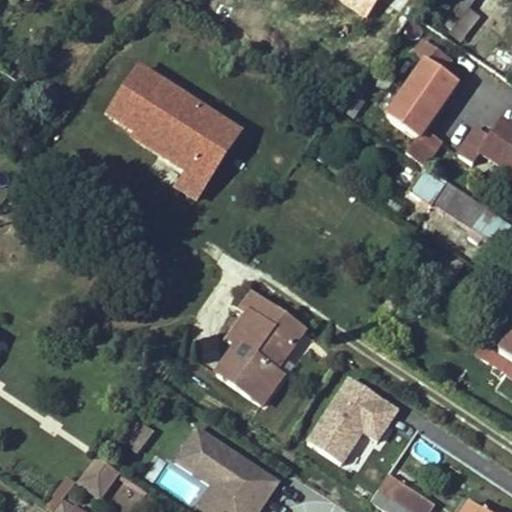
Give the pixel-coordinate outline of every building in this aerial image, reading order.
[(345,0),(351,3),(352,1),(377,17),(382,10),(396,18),(400,12),(402,13),(410,0),(345,0)] [(478,0),(442,0),(442,1),(453,9),(443,24),(457,33),(454,38),(466,46),(484,21),(470,12),(478,0)] [(415,144),(404,160),(422,172),(442,143),(432,136),(427,132),(439,114),(449,99),(458,86),(444,76),(453,62),(426,44),(416,58),(426,65),(407,92),(385,124),(415,144)] [(506,75),(511,67),(511,56),(497,45),(486,59),(506,75)] [(201,203),(243,141),(137,70),(95,132),(201,203)] [(427,132),(432,136),(455,103),(449,99),(439,114),(427,132)] [(511,132),(501,125),(490,140),(478,132),(459,160),(473,170),(480,160),(492,169),(511,182),(511,132)] [(480,160),(473,170),(485,179),(492,169),(480,160)] [(489,214),(440,183),(437,188),(442,191),(432,207),(475,235),(489,214)] [(284,343),(294,328),(251,299),(241,314),(245,317),(237,329),(228,342),(237,348),(218,376),(263,407),(281,379),(276,376),(285,362),(294,349),(284,343)] [(304,334),(294,328),(284,343),(294,349),(304,334)] [(511,333),(498,355),(511,364),(511,333)] [(502,375),(508,366),(489,353),(483,363),(502,375)] [(336,384),(307,455),(348,471),(360,442),(381,450),(398,409),(336,384)] [(193,432),(170,470),(205,492),(192,511),(263,511),(280,485),(193,432)] [(139,456),(150,439),(141,433),(131,450),(139,456)] [(98,459),(80,483),(99,497),(118,473),(98,459)] [(391,481),(373,508),(378,511),(429,511),(432,508),(391,481)]
